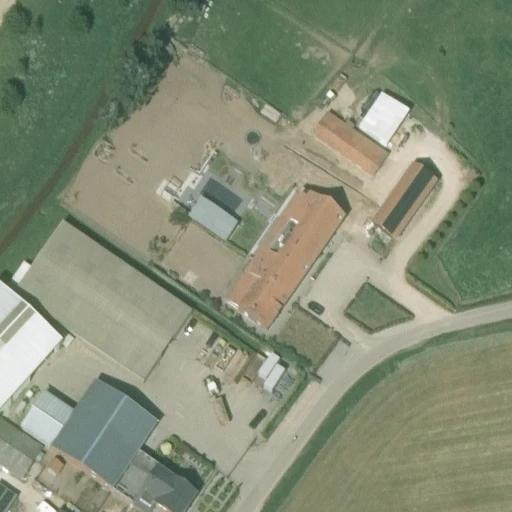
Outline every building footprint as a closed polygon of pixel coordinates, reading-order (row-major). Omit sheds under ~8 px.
[(311,139),(373,181),(389,157),(328,115),(311,139)] [(264,189),(287,154),(258,134),(234,169),(264,189)] [(225,237),(257,188),(188,142),(168,170),(213,200),(199,220),(225,237)] [(305,190),(327,204),(334,193),(311,180),(305,190)] [(237,314),(266,334),(345,221),(303,192),(241,281),(254,289),(237,314)] [(391,199),(370,228),(395,245),(415,216),(391,199)] [(62,229),(28,278),(158,364),(190,318),(62,229)] [(158,364),(28,278),(14,298),(143,387),(158,364)] [(0,418),(61,350),(0,295),(0,418)] [(42,400),(41,399),(21,430),(22,431),(21,432),(112,494),(138,456),(156,430),(94,388),(73,419),(43,399),(42,400)] [(0,468),(22,483),(27,474),(43,452),(0,422),(0,468)] [(187,489),(160,471),(138,456),(112,494),(111,496),(133,511),(134,511),(154,511),(155,511),(156,511),(186,511),(195,500),(184,493),(187,489)] [(0,488),(0,511),(10,511),(18,500),(0,488)]
